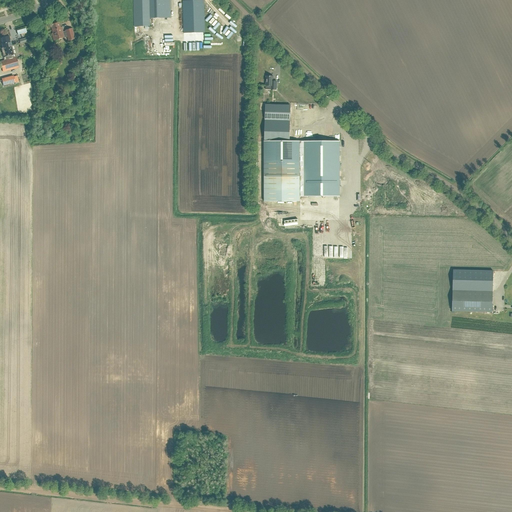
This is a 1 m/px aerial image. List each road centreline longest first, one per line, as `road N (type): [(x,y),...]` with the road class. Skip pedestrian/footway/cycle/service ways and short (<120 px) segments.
road 1 (unclassified): [(511,238),(465,196),(367,132),(232,0)]
road 2 (track): [(0,484),(239,511)]
